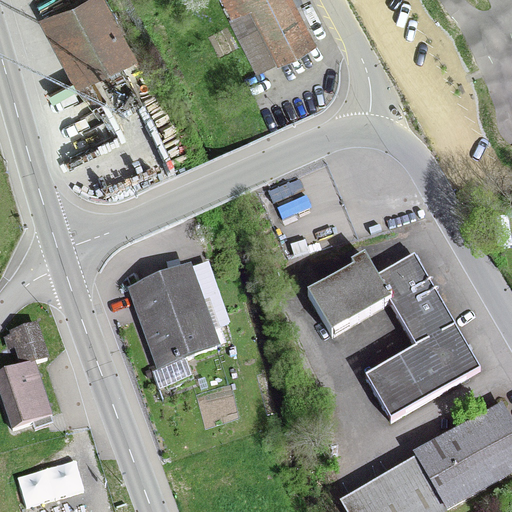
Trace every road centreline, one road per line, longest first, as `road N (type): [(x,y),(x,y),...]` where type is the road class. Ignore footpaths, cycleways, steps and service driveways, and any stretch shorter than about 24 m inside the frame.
road 1 (tertiary): [(367,131),(327,138),(59,257)]
road 2 (primary): [(59,257),(149,511)]
road 3 (tertiary): [(367,131),(386,135),(414,159),(511,326)]
road 4 (primary): [(0,50),(59,257)]
road 5 (residential): [(328,0),(370,78),(367,131)]
